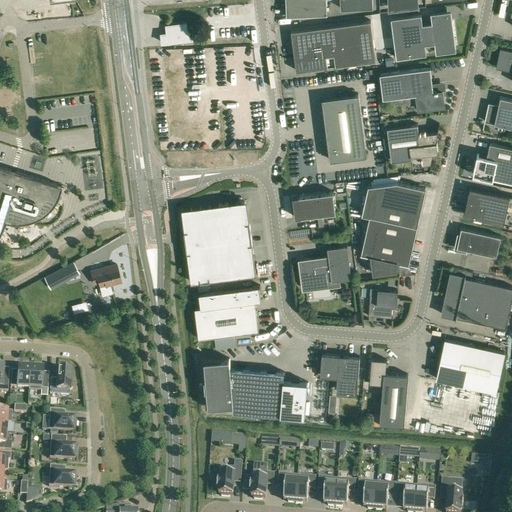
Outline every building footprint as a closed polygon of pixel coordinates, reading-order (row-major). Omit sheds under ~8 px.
[(326,0),(285,0),(286,15),(327,13),(326,0)] [(455,40),(452,19),(451,10),(431,12),(432,22),(422,23),(421,13),(391,17),(396,57),(426,53),(425,43),(434,42),(436,52),(456,49),(455,40)] [(371,20),(331,25),(291,30),(296,70),(336,65),(376,60),(371,20)] [(161,33),(162,42),(193,38),(192,29),(187,30),(186,24),(186,23),(166,25),(166,26),(167,32),(161,33)] [(511,50),(500,48),(496,67),(511,70),(511,50)] [(430,67),(380,73),(383,98),(403,95),(404,101),(417,100),(418,108),(444,105),(442,90),(438,90),(435,90),(435,91),(433,91),(430,67)] [(366,155),(358,93),(322,98),(330,159),(366,155)] [(511,98),(500,96),(498,104),(498,106),(489,104),(489,102),(488,102),(483,127),(483,128),(485,121),(511,126),(511,98)] [(431,162),(433,152),(438,151),(437,141),(436,141),(438,130),(437,131),(429,132),(419,133),(418,123),(387,127),(392,160),(412,158),(411,155),(421,154),(422,163),(431,162)] [(485,162),(476,160),(473,173),(493,178),(493,177),(499,179),(499,180),(505,180),(511,181),(511,146),(490,142),(485,162)] [(0,230),(3,224),(5,220),(11,221),(16,221),(23,220),(34,217),(43,212),(50,206),(55,199),(57,196),(59,192),(58,192),(60,188),(61,185),(56,183),(0,165),(0,230)] [(410,263),(409,262),(425,187),(397,181),(368,184),(362,213),(370,215),(361,252),(360,252),(370,254),(373,272),(398,269),(399,261),(410,263)] [(470,186),(464,213),(504,222),(511,223),(511,195),(510,195),(470,186)] [(333,191),(293,196),(295,217),(336,211),(333,191)] [(186,240),(191,281),(256,273),(249,221),(247,221),(245,201),(228,203),(219,204),(207,206),(203,206),(199,208),(195,210),(192,213),(190,217),(187,220),(186,224),(186,228),(186,233),(187,240),(186,240)] [(457,232),(454,248),(467,251),(467,248),(496,255),(501,235),(461,227),(460,232),(457,232)] [(351,276),(347,243),(327,246),(329,256),(303,259),(305,273),(315,272),(315,278),(331,276),(332,279),(351,276)] [(73,261),(44,276),(50,288),(79,273),(73,261)] [(116,263),(90,270),(94,283),(98,281),(102,295),(112,292),(110,284),(121,281),(116,263)] [(464,278),(453,276),(448,299),(445,298),(442,313),(456,316),(455,319),(456,319),(456,315),(506,326),(511,297),(511,285),(465,276),(466,273),(465,273),(464,278)] [(201,306),(195,307),(199,338),(259,330),(255,300),(261,299),(259,285),(260,285),(260,284),(253,285),(253,286),(199,293),(201,306)] [(368,314),(367,315),(393,317),(393,316),(392,316),(393,305),(397,306),(398,289),(378,288),(377,295),(370,294),(369,314),(368,314)] [(87,309),(85,301),(72,305),(74,312),(87,309)] [(445,338),(436,378),(496,391),(504,351),(445,338)] [(322,353),(320,375),(338,376),(342,377),(341,393),(345,393),(357,394),(360,356),(322,353)] [(387,359),(372,357),(370,381),(383,382),(379,422),(404,424),(408,374),(386,372),(387,359)] [(307,381),(284,379),(284,371),(266,370),(248,368),(230,367),(230,358),(204,360),(206,375),(207,390),(208,406),(223,405),(233,404),(233,410),(244,411),(262,412),(281,414),(305,416),(307,381)] [(0,391),(8,392),(9,379),(2,379),(3,367),(0,366),(0,391)] [(29,388),(30,368),(28,368),(28,366),(21,366),(21,367),(18,367),(17,374),(11,373),(10,387),(28,388),(29,388)] [(29,388),(28,388),(28,391),(41,391),(41,389),(48,389),(49,376),(42,375),(43,369),(39,369),(40,367),(33,367),(33,368),(30,368),(29,388)] [(61,369),(61,370),(57,370),(57,382),(50,382),(49,395),(69,396),(70,385),(71,385),(72,378),(70,378),(71,371),(67,371),(68,369),(61,369)] [(0,410),(0,421),(6,422),(6,423),(11,423),(12,412),(0,410)] [(50,410),(48,430),(73,432),(73,429),(76,430),(76,421),(74,421),(74,419),(62,418),(63,411),(50,410)] [(419,417),(419,430),(428,430),(429,417),(419,417)] [(64,437),(51,436),(43,436),(43,441),(50,441),(49,458),(74,460),(74,457),(77,458),(77,450),(75,449),(75,447),(63,446),(64,437)] [(280,440),(262,440),(262,449),(279,450),(280,440)] [(0,470),(3,471),(7,471),(8,460),(3,459),(4,453),(0,453),(0,470)] [(230,497),(230,496),(233,496),(234,483),(241,484),(242,462),(235,461),(234,468),(221,467),(220,480),(217,480),(217,489),(219,489),(219,495),(221,495),(221,497),(230,497)] [(50,466),(48,486),(73,488),(74,485),(76,486),(77,478),(74,477),(74,475),(62,474),(63,467),(50,466)] [(251,497),(254,498),(254,499),(262,500),(262,498),(265,499),(266,486),(273,487),(274,474),(267,473),(253,472),(252,483),(250,483),(249,491),(252,491),(251,497)] [(278,487),(284,488),(283,500),(288,500),(288,502),(295,503),(297,476),(286,475),(279,474),(278,487)] [(302,504),(303,502),(307,502),(308,490),(315,490),(316,477),(309,477),(297,476),(295,503),(302,504)] [(323,503),(328,504),(328,506),(335,506),(337,479),(326,478),(319,477),(318,490),(324,491),(323,503)] [(335,506),(342,507),(342,505),(347,505),(348,493),(355,493),(356,480),(348,480),(337,479),(335,506)] [(460,511),(461,509),(463,509),(463,501),(461,500),(462,487),(449,486),(450,479),(442,479),(440,501),(447,501),(446,511),(460,511)] [(368,507),(368,509),(375,510),(377,483),(359,481),(358,494),(364,495),(363,507),(368,507)] [(389,483),(389,484),(377,483),(375,510),(382,510),(382,508),(387,509),(388,496),(395,497),(396,484),(389,483)] [(408,510),(407,511),(414,511),(417,486),(406,485),(399,484),(398,497),(404,498),(403,510),(408,510)] [(434,500),(436,487),(428,487),(417,486),(414,511),(422,511),(425,511),(426,511),(428,500),(434,500)]
